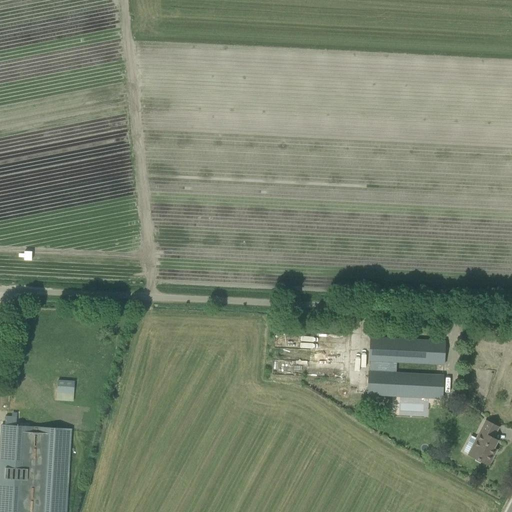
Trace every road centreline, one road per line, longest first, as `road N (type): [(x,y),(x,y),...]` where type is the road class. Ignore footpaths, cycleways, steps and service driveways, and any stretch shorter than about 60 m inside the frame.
road 1 (unclassified): [(511,317),(0,291)]
road 2 (track): [(121,0),(149,298)]
